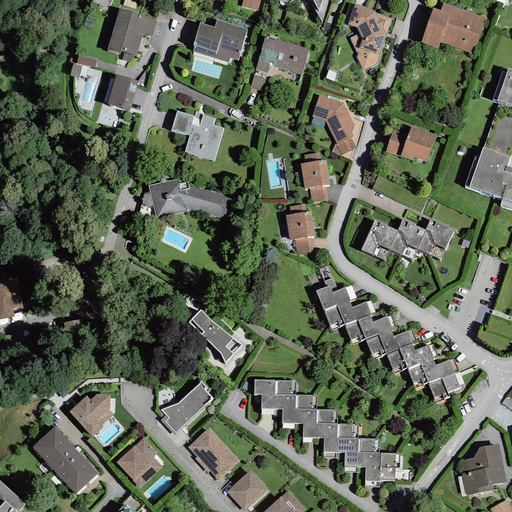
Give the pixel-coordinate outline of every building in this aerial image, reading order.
[(242,0),(241,6),(257,11),(260,0),(242,0)] [(278,0),(288,3),(292,0),(309,0),(322,22),(327,0),(278,0)] [(440,10),(433,8),(421,43),(438,48),(440,43),(474,54),(486,18),(443,3),(440,10)] [(375,11),(355,4),(348,24),(356,27),(359,33),(350,38),(357,53),(356,57),(363,70),(376,64),(392,19),(376,13),(375,11)] [(145,16),(119,8),(107,49),(120,53),(120,51),(136,56),(143,34),(152,37),(157,21),(145,17),(145,16)] [(248,29),(217,20),(214,28),(200,23),(193,44),(195,45),(193,52),(229,63),(230,58),(238,60),(248,29)] [(273,40),(264,38),(255,69),(267,72),(269,65),(302,75),(309,49),(273,39),(273,40)] [(134,56),(123,53),(121,60),(129,62),(134,56)] [(78,64),(96,65),(96,56),(78,56),(78,64)] [(86,78),(87,65),(73,64),(71,76),(86,78)] [(511,69),(508,68),(506,73),(502,71),(492,99),(497,100),(497,99),(511,104),(511,167),(506,166),(510,157),(483,147),(479,158),(475,156),(465,186),(469,187),(470,186),(503,197),(500,205),(511,209),(511,69)] [(138,81),(115,74),(106,104),(129,111),(138,81)] [(343,103),(319,95),(312,117),(325,121),(336,145),(351,137),(353,136),(351,132),(354,125),(343,103)] [(215,119),(203,115),(203,114),(196,112),(194,116),(177,111),(171,130),(190,135),(185,152),(214,160),(223,128),(213,126),(215,119)] [(436,135),(411,126),(407,136),(393,130),(385,152),(400,157),(400,156),(412,160),(413,157),(426,162),(436,135)] [(356,148),(351,137),(336,145),(335,145),(341,156),(356,148)] [(305,163),(300,164),(304,189),(309,188),(325,185),(330,184),(326,159),(320,160),(319,152),(304,155),(305,163)] [(160,183),(148,186),(156,218),(187,211),(186,207),(228,219),(234,199),(189,186),(188,182),(182,183),(180,178),(168,181),(161,179),(160,183)] [(328,200),(325,185),(309,188),(312,203),(328,200)] [(291,215),(285,216),(289,241),(294,240),(311,237),(315,236),(311,211),(306,212),(304,204),(289,206),(291,215)] [(453,230),(430,219),(425,230),(417,249),(439,259),(453,230)] [(398,231),(374,220),(361,250),(384,260),(398,231)] [(425,230),(403,220),(398,231),(389,249),(412,260),(425,230)] [(314,252),(311,237),(294,240),(297,255),(314,252)] [(316,291),(323,310),(348,300),(350,300),(345,287),(337,290),(333,278),(324,281),(326,287),(316,291)] [(20,310),(16,286),(0,289),(0,321),(13,319),(11,312),(20,310)] [(348,300),(323,310),(331,331),(344,325),(344,324),(357,319),(358,320),(370,315),(371,315),(366,302),(351,308),(348,300)] [(208,318),(200,310),(188,322),(220,353),(224,362),(242,345),(232,338),(208,318)] [(344,324),(344,325),(352,345),(361,342),(361,341),(365,339),(378,334),(378,335),(391,330),(392,330),(386,317),(372,322),(370,315),(358,320),(357,319),(344,324)] [(80,323),(63,326),(66,341),(83,338),(80,323)] [(393,337),(391,330),(378,335),(378,334),(365,339),(374,360),(382,356),(381,355),(385,353),(399,348),(399,349),(411,344),(412,344),(407,331),(393,337)] [(8,352),(36,343),(34,334),(5,343),(8,352)] [(399,348),(385,353),(394,374),(403,370),(402,369),(407,368),(420,362),(420,364),(432,359),(433,358),(428,345),(414,351),(411,344),(399,349),(399,348)] [(420,362),(407,368),(415,388),(428,383),(434,398),(442,395),(444,399),(449,397),(447,392),(460,387),(449,360),(435,365),(432,359),(420,364),(420,362)] [(296,382),(254,380),(253,395),(261,395),(261,409),(261,414),(275,415),(275,409),(282,410),(295,410),(295,409),(316,409),(316,397),(312,397),(312,395),(295,395),(296,382)] [(177,403),(161,409),(165,416),(160,420),(174,435),(213,398),(204,389),(206,388),(201,382),(177,403)] [(86,396),(69,411),(92,437),(103,427),(102,426),(113,414),(109,410),(110,395),(97,394),(90,400),(86,396)] [(316,409),(295,409),(295,410),(282,410),(282,423),(282,428),(294,429),(294,423),(303,424),(337,424),(337,410),(316,409)] [(337,424),(303,424),(302,443),(315,443),(315,438),(324,438),(358,439),(358,425),(337,424)] [(55,427),(32,447),(76,494),(98,474),(55,427)] [(195,459),(200,465),(224,444),(209,428),(187,447),(197,457),(195,459)] [(158,453),(144,437),(134,446),(116,462),(133,480),(132,481),(139,489),(162,467),(153,457),(158,453)] [(379,453),(379,439),(358,439),(324,438),(323,458),(337,458),(337,452),(344,452),(379,453)] [(240,461),(224,444),(200,465),(207,473),(210,471),(218,481),(240,461)] [(504,485),(497,451),(480,454),(475,464),(468,466),(470,477),(464,478),(468,496),(489,492),(488,488),(504,485)] [(379,453),(344,452),(344,473),(358,473),(358,467),(365,467),(395,468),(399,468),(399,454),(379,453)] [(395,468),(365,467),(365,486),(379,487),(379,480),(394,480),(395,468)] [(250,471),(226,492),(244,511),(268,490),(250,471)] [(0,481),(0,511),(19,511),(25,504),(0,481)] [(302,511),(305,509),(288,490),(281,497),(280,496),(263,511),(302,511)]
